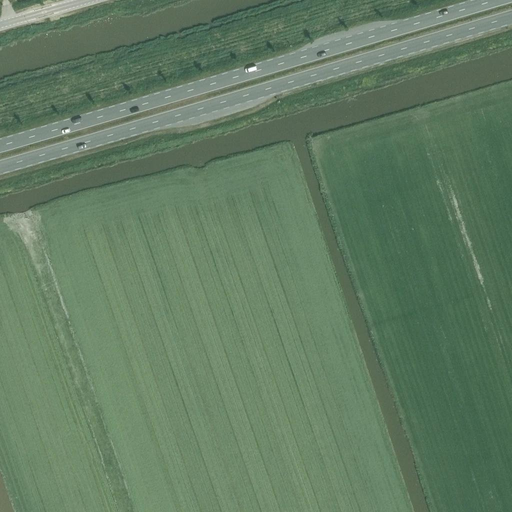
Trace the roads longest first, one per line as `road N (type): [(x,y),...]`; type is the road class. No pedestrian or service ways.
road 1 (primary): [(0,167),(511,17)]
road 2 (primary): [(498,0),(0,145)]
